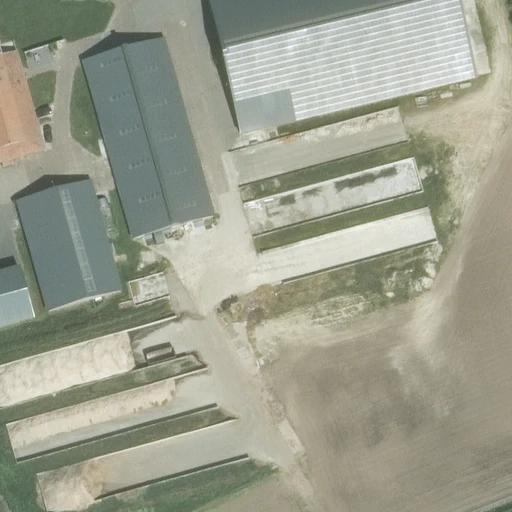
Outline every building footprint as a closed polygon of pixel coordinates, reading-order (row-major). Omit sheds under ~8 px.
[(207,0),(240,134),(476,77),(457,0),(207,0)] [(91,82),(135,240),(212,218),(168,60),(162,41),(85,62),(91,82)] [(0,163),(43,152),(22,73),(16,54),(1,58),(0,52),(0,163)] [(90,181),(15,203),(47,313),(121,292),(90,181)] [(161,232),(153,235),(157,247),(165,244),(161,232)] [(13,268),(0,271),(0,328),(27,322),(13,268)] [(321,491),(397,492),(398,401),(322,400),(321,491)]
